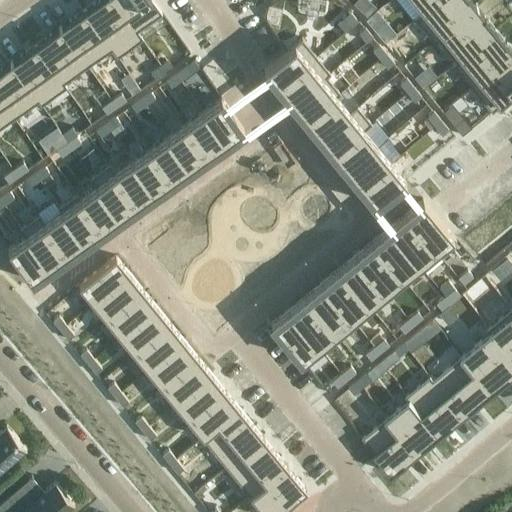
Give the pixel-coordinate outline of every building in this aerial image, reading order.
[(114,0),(94,0),(83,8),(111,47),(110,48),(116,56),(142,37),(136,29),(136,30),(114,0)] [(152,0),(114,0),(136,30),(136,29),(161,12),(152,0)] [(413,0),(421,9),(421,10),(433,0),(413,0)] [(421,9),(413,16),(434,40),(441,34),(440,33),(476,5),(471,0),(433,0),(421,10),(421,9)] [(476,5),(440,33),(441,34),(459,56),(459,57),(494,28),(476,5)] [(83,8),(59,25),(87,64),(110,48),(111,47),(83,8)] [(349,11),(343,15),(350,25),(357,20),(349,11)] [(59,25),(35,42),(62,82),(63,81),(87,64),(59,25)] [(364,26),(358,31),(365,40),(372,35),(364,26)] [(459,56),(451,62),(471,86),(511,52),(511,49),(494,28),(459,57),(459,56)] [(301,36),(263,67),(277,85),(315,54),(301,36)] [(35,42),(10,60),(38,99),(37,100),(40,104),(66,85),(63,81),(62,82),(35,42)] [(378,43),(372,48),(379,57),(385,52),(378,43)] [(385,52),(379,57),(387,66),(393,61),(385,52)] [(511,52),(471,86),(491,110),(511,92),(511,52)] [(315,54),(277,85),(291,102),(325,73),(326,74),(330,71),(315,54)] [(10,60),(0,66),(0,97),(13,116),(37,100),(38,99),(10,60)] [(160,63),(150,70),(154,77),(164,70),(160,63)] [(185,64),(175,71),(179,77),(189,70),(185,64)] [(175,71),(165,78),(170,84),(179,77),(175,71)] [(325,73),(291,102),(304,118),(335,93),(336,94),(340,91),(326,74),(325,73)] [(405,76),(399,81),(407,91),(413,86),(405,76)] [(413,86),(407,91),(414,100),(420,95),(413,86)] [(149,89),(140,96),(144,102),(154,96),(149,89)] [(120,91),(111,98),(115,104),(125,98),(120,91)] [(335,93),(304,118),(318,135),(349,110),(348,109),(336,94),(335,93)] [(220,95),(201,108),(224,141),(243,128),(220,95)] [(140,96),(130,103),(135,109),(144,102),(140,96)] [(0,97),(0,125),(13,116),(0,97)] [(111,98),(101,105),(105,111),(115,104),(111,98)] [(349,110),(318,135),(332,152),(362,127),(363,127),(371,121),(356,103),(348,109),(349,110)] [(201,108),(184,121),(207,153),(224,141),(201,108)] [(433,110),(426,115),(434,124),(440,119),(433,110)] [(114,114),(104,121),(109,127),(119,120),(114,114)] [(440,119),(434,124),(441,133),(448,128),(440,119)] [(104,121),(95,128),(99,134),(109,127),(104,121)] [(184,121),(166,133),(189,166),(207,153),(184,121)] [(71,125),(61,132),(66,139),(75,132),(71,125)] [(362,127),(332,152),(345,169),(376,143),(363,127),(362,127)] [(166,133),(148,146),(171,178),(189,166),(166,133)] [(75,134),(65,141),(70,147),(80,140),(75,134)] [(65,141),(56,148),(60,154),(70,147),(65,141)] [(376,143),(345,169),(359,185),(390,160),(376,143)] [(148,146),(131,158),(154,191),(171,178),(148,146)] [(114,170),(113,171),(136,203),(154,191),(131,158),(114,170)] [(390,160),(359,185),(373,203),(404,178),(390,160)] [(23,161),(13,168),(17,174),(27,167),(23,161)] [(108,162),(89,176),(95,184),(95,183),(118,216),(136,203),(113,171),(114,170),(108,162)] [(43,164),(34,171),(38,177),(48,170),(43,164)] [(13,168),(3,174),(7,181),(17,174),(13,168)] [(34,171),(24,178),(29,184),(38,177),(34,171)] [(79,195),(78,196),(101,228),(118,216),(95,183),(95,184),(79,195)] [(8,189),(0,194),(0,197),(3,202),(13,195),(8,189)] [(76,191),(57,205),(59,209),(60,208),(83,241),(101,228),(78,196),(79,195),(76,191)] [(421,197),(403,212),(434,249),(451,234),(421,197)] [(43,220),(43,221),(66,253),(83,241),(60,208),(59,209),(43,220)] [(38,212),(19,226),(24,234),(25,233),(48,266),(66,253),(43,221),(43,220),(38,212)] [(403,212),(387,225),(417,262),(434,249),(403,212)] [(387,225),(370,239),(400,276),(417,262),(387,225)] [(24,234),(6,246),(29,279),(48,266),(25,233),(24,234)] [(370,239),(353,252),(384,290),(400,276),(370,239)] [(353,252),(337,266),(367,303),(384,290),(353,252)] [(114,254),(77,284),(91,302),(128,272),(114,254)] [(337,266),(320,280),(350,317),(367,303),(337,266)] [(467,269),(457,276),(462,282),(472,275),(467,269)] [(128,272),(91,302),(105,319),(142,288),(128,272)] [(320,280),(303,294),(334,331),(350,317),(320,280)] [(454,287),(444,295),(449,301),(459,293),(454,287)] [(142,288),(105,319),(119,335),(156,305),(142,288)] [(303,294),(286,307),(317,344),(334,331),(303,294)] [(444,295),(435,302),(440,308),(449,301),(444,295)] [(156,305),(119,335),(132,352),(169,322),(156,305)] [(286,307),(269,322),(299,359),(317,344),(286,307)] [(416,310),(407,317),(412,323),(421,316),(416,310)] [(511,311),(490,329),(511,355),(511,311)] [(58,314),(52,319),(59,328),(66,323),(58,314)] [(407,317),(398,325),(403,331),(412,323),(407,317)] [(169,322),(132,352),(146,369),(183,338),(169,322)] [(66,323),(59,328),(67,338),(73,332),(66,323)] [(511,355),(490,329),(461,353),(492,390),(511,373),(511,355)] [(412,333),(402,340),(407,346),(417,339),(412,333)] [(383,337),(374,345),(379,351),(388,343),(383,337)] [(183,338),(146,369),(160,386),(197,355),(183,338)] [(402,340),(393,348),(398,354),(407,346),(402,340)] [(374,345),(364,352),(369,358),(379,351),(374,345)] [(85,347),(79,353),(87,362),(93,357),(85,347)] [(461,353),(432,377),(462,414),(492,390),(461,353)] [(197,355),(160,386),(173,402),(210,372),(197,355)] [(93,357),(87,362),(94,371),(101,366),(93,357)] [(349,364),(340,372),(345,378),(354,371),(349,364)] [(365,371),(356,378),(361,384),(370,377),(365,371)] [(210,372),(173,402),(187,419),(224,389),(210,372)] [(340,372),(331,380),(336,386),(345,378),(340,372)] [(432,377),(409,396),(439,433),(462,414),(432,377)] [(356,378),(347,386),(352,392),(361,384),(356,378)] [(113,381),(107,386),(114,395),(120,390),(113,381)] [(224,389),(187,419),(201,436),(238,405),(224,389)] [(120,390),(114,395),(122,404),(128,399),(120,390)] [(409,396),(386,415),(416,452),(439,433),(409,396)] [(238,405),(201,436),(225,465),(262,435),(238,405)] [(140,414),(134,419),(141,429),(148,423),(140,414)] [(386,415),(362,435),(392,472),(416,452),(386,415)] [(148,423),(141,429),(149,438),(155,433),(148,423)] [(0,468),(26,446),(6,424),(0,428),(0,468)] [(262,435),(225,465),(249,494),(286,464),(262,435)] [(167,448),(161,453),(169,462),(175,457),(167,448)] [(175,457),(169,462),(176,471),(183,466),(175,457)] [(286,464),(249,494),(263,511),(275,511),(305,488),(286,464)] [(26,479),(0,500),(0,510),(1,511),(61,511),(73,502),(55,480),(39,494),(26,479)]
